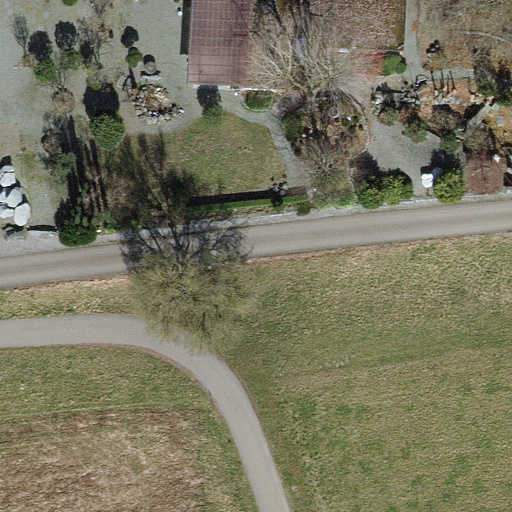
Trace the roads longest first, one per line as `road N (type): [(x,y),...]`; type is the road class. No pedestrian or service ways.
road 1 (track): [(511,213),(0,274)]
road 2 (track): [(276,511),(240,404),(182,347),(122,331),(0,336)]
